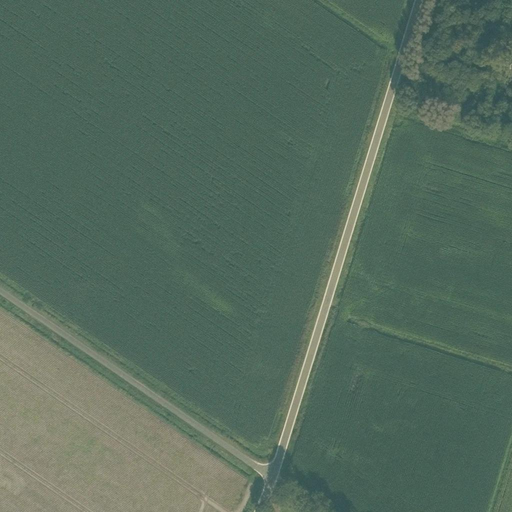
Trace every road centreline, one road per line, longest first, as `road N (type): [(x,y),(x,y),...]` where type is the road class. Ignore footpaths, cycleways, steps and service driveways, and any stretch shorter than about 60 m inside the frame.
road 1 (unclassified): [(271,477),(337,296),(423,0)]
road 2 (unclassified): [(271,477),(0,292)]
